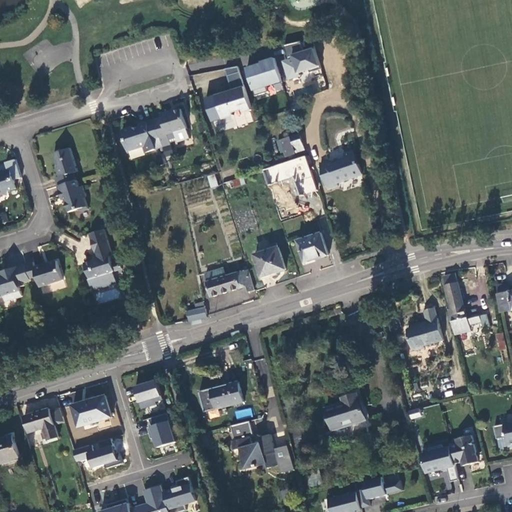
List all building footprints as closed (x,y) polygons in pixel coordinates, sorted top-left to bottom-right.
[(286,59),(281,60),(286,77),(320,68),(315,46),(302,50),(300,41),(282,46),(286,59)] [(274,57),(243,66),(252,96),(265,92),(264,89),(282,84),(274,57)] [(239,69),(226,72),(228,79),(240,75),(239,69)] [(240,75),(228,79),(233,93),(237,92),(245,89),(240,75)] [(227,95),(216,98),(223,122),(234,118),(232,112),(242,109),(244,115),(253,112),(245,89),(237,92),(237,95),(228,98),(227,95)] [(162,119),(155,121),(160,140),(168,138),(167,135),(175,132),(177,138),(178,142),(190,138),(187,129),(188,128),(182,111),(169,115),(169,113),(161,115),(162,119)] [(153,142),(160,140),(155,121),(140,126),(141,128),(135,130),(133,129),(123,132),(125,141),(124,142),(127,152),(143,147),(145,155),(156,151),(156,150),(153,142)] [(169,140),(177,138),(175,132),(167,135),(168,138),(169,140)] [(300,137),(281,143),(286,157),(305,151),(300,137)] [(168,138),(160,140),(153,142),(156,150),(171,145),(169,140),(168,138)] [(361,175),(354,149),(345,152),(347,158),(330,163),(329,160),(321,163),(328,190),(338,187),(337,182),(361,175)] [(56,181),(57,187),(76,182),(74,175),(78,174),(71,150),(54,156),(57,166),(55,168),(59,179),(56,181)] [(288,179),(293,196),(315,190),(306,156),(262,168),(267,185),(288,179)] [(12,173),(0,175),(0,195),(1,196),(4,198),(9,196),(10,193),(16,191),(12,173)] [(210,188),(217,186),(215,174),(207,176),(210,188)] [(227,189),(244,185),(242,178),(226,182),(227,189)] [(79,189),(77,181),(76,182),(57,187),(60,197),(63,197),(68,214),(76,212),(81,214),(88,212),(85,201),(86,198),(83,188),(79,189)] [(322,236),(300,243),(306,264),(328,257),(322,236)] [(109,242),(94,247),(98,256),(95,261),(84,265),(86,272),(93,283),(106,279),(105,275),(115,273),(111,257),(113,256),(109,242)] [(279,249),(256,256),(263,277),(285,271),(279,249)] [(33,264),(26,266),(30,280),(38,278),(41,289),(63,282),(58,263),(44,266),(44,265),(34,268),(33,264)] [(24,285),(31,283),(30,280),(26,266),(0,273),(0,275),(1,277),(0,277),(0,299),(4,298),(6,303),(23,298),(20,289),(25,288),(24,285)] [(206,272),(209,281),(226,276),(223,267),(206,272)] [(249,291),(255,290),(249,269),(226,276),(209,281),(207,281),(211,295),(247,286),(249,291)] [(449,310),(454,334),(459,333),(458,328),(481,323),(483,329),(489,327),(486,315),(461,320),(461,318),(466,317),(455,274),(444,277),(452,309),(449,310)] [(502,314),(508,313),(511,311),(511,289),(511,290),(509,283),(496,285),(502,314)] [(204,309),(189,313),(191,322),(206,317),(204,309)] [(443,340),(434,309),(424,311),(427,325),(407,330),(412,350),(416,350),(425,348),(425,345),(443,340)] [(211,409),(250,399),(244,378),(235,381),(235,384),(218,388),(217,386),(206,388),(211,409)] [(165,398),(159,379),(138,386),(144,408),(159,403),(158,400),(165,398)] [(365,420),(360,387),(343,389),(345,398),(322,402),(326,425),(365,420)] [(113,419),(106,397),(75,405),(81,428),(113,419)] [(56,424),(64,421),(60,407),(51,409),(56,424)] [(51,409),(51,408),(25,415),(29,433),(44,429),(47,439),(59,435),(56,424),(51,409)] [(251,408),(235,411),(236,418),(252,416),(251,408)] [(423,410),(413,412),(415,420),(425,417),(423,410)] [(179,441),(170,412),(152,418),(154,425),(151,426),(154,438),(158,436),(161,446),(179,441)] [(252,421),(233,425),(236,440),(234,440),(236,449),(242,448),(245,459),(247,462),(249,464),(251,466),(254,466),(256,466),(256,467),(259,466),(267,464),(268,468),(281,465),(278,452),(277,452),(273,434),(261,437),(262,443),(254,444),(252,436),(255,436),(252,421)] [(511,422),(495,426),(498,438),(508,436),(509,447),(511,446),(511,422)] [(472,436),(457,439),(458,443),(451,445),(451,447),(456,464),(463,462),(464,466),(479,462),(472,436)] [(0,465),(19,461),(12,438),(0,441),(0,465)] [(116,439),(72,448),(75,462),(87,460),(89,469),(121,463),(116,439)] [(443,445),(429,449),(430,452),(423,454),(428,473),(448,468),(451,482),(460,480),(456,464),(451,447),(444,449),(443,445)] [(165,491),(171,511),(175,511),(188,508),(186,503),(198,499),(190,475),(177,479),(179,486),(165,491)] [(362,507),(363,509),(372,507),(370,500),(389,496),(388,495),(404,491),(402,481),(386,485),(384,478),(356,484),(358,492),(362,507)] [(133,511),(171,511),(165,491),(163,484),(145,490),(150,505),(142,507),(142,505),(132,508),(133,511)] [(358,492),(327,501),(329,511),(333,510),(333,511),(352,511),(352,509),(362,507),(358,492)] [(133,511),(132,508),(129,497),(112,503),(113,507),(101,511),(133,511)]
